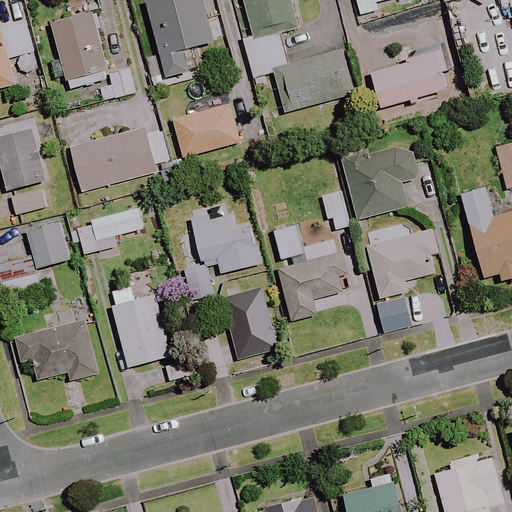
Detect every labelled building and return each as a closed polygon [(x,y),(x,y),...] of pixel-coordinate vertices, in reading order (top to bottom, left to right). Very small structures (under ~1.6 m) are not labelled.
[(212,45),(201,0),(157,0),(146,3),(164,80),(189,74),(184,51),(212,45)] [(293,22),(287,0),(241,0),(251,33),(293,22)] [(353,0),(358,17),(378,12),(377,6),(396,0),(395,0),(353,0)] [(93,25),(91,14),(50,25),(59,60),(50,62),(55,81),(66,78),(69,92),(98,84),(102,103),(134,95),(114,19),(93,25)] [(34,53),(26,26),(0,33),(0,90),(16,85),(9,61),(34,53)] [(287,69),(279,38),(244,47),(252,78),(272,73),(283,115),(346,99),(334,56),(287,69)] [(446,72),(440,53),(370,76),(382,113),(447,91),(441,74),(446,72)] [(239,144),(228,106),(173,122),(184,160),(239,144)] [(0,137),(0,171),(12,218),(46,209),(40,186),(46,184),(31,129),(0,137)] [(154,167),(169,163),(162,134),(146,138),(144,131),(70,151),(81,194),(156,174),(154,167)] [(511,189),(511,144),(495,149),(505,191),(511,189)] [(407,183),(399,150),(341,166),(356,222),(408,209),(401,184),(407,183)] [(337,183),(327,186),(330,196),(318,199),(325,224),(331,222),(335,234),(351,229),(337,183)] [(511,214),(492,220),(483,190),(459,197),(483,279),(498,275),(501,283),(511,280),(511,214)] [(92,227),(70,232),(73,245),(80,243),(84,257),(118,248),(115,238),(144,230),(138,209),(90,222),(92,227)] [(231,228),(228,219),(205,225),(204,218),(191,221),(203,268),(217,264),(220,276),(261,265),(250,223),(231,228)] [(26,233),(32,255),(0,263),(0,293),(3,303),(43,292),(37,271),(70,262),(59,224),(26,233)] [(281,270),(275,272),(291,325),(319,316),(318,313),(329,310),(326,300),(364,289),(349,238),(307,250),(304,238),(301,239),(298,228),(271,235),(281,270)] [(439,255),(432,231),(365,249),(379,301),(406,293),(404,283),(435,274),(431,257),(439,255)] [(211,298),(206,268),(183,272),(189,302),(211,298)] [(130,290),(111,296),(115,307),(111,308),(128,370),(170,358),(153,296),(133,301),(130,290)] [(414,328),(407,298),(374,306),(381,335),(414,328)] [(98,376),(85,322),(14,339),(20,364),(30,362),(35,383),(68,376),(69,382),(98,376)] [(507,503),(495,456),(481,459),(479,452),(451,459),(453,469),(439,473),(448,511),(493,511),(492,507),(507,503)] [(379,486),(349,494),(353,511),(406,511),(396,472),(377,477),(379,486)] [(321,511),(317,494),(254,510),(254,511),(321,511)]
